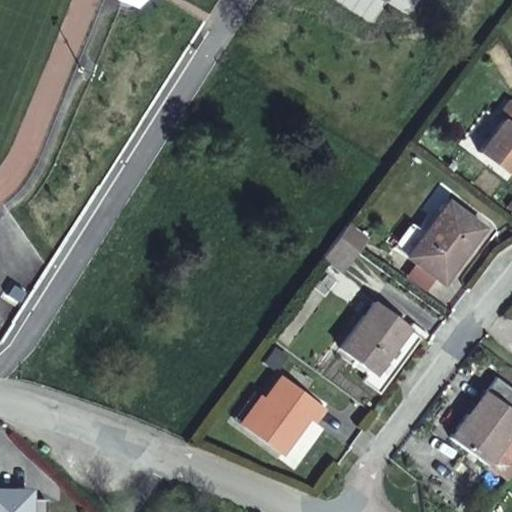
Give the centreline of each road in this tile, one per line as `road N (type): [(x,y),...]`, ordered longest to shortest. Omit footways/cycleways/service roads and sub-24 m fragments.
road 1 (residential): [(0,400),(335,511)]
road 2 (residential): [(365,511),(375,444),(511,263)]
